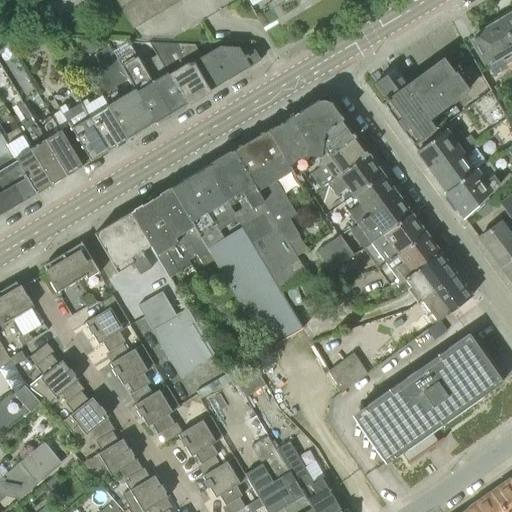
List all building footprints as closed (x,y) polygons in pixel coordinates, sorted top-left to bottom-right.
[(142,0),(134,0),(121,8),(133,29),(153,18),(142,0)] [(168,0),(142,0),(153,18),(172,6),(168,0)] [(497,18),(511,43),(511,10),(497,18)] [(511,56),(511,43),(497,18),(482,27),(485,31),(471,39),(487,66),(489,65),(495,76),(508,68),(504,61),(511,56)] [(40,48),(32,35),(22,41),(31,54),(40,48)] [(206,93),(178,45),(150,43),(155,52),(157,56),(167,73),(186,105),(206,93)] [(178,45),(206,93),(261,61),(254,50),(217,47),(200,57),(194,46),(178,45)] [(112,115),(127,140),(154,124),(134,90),(120,98),(114,87),(128,79),(117,60),(109,46),(95,54),(102,66),(88,74),(101,96),(112,115)] [(128,79),(134,90),(154,124),(169,115),(141,67),(132,52),(117,60),(128,79)] [(141,67),(169,115),(186,105),(167,73),(157,56),(150,59),(151,61),(141,67)] [(385,76),(374,85),(384,98),(382,99),(384,102),(381,104),(412,147),(428,136),(428,134),(434,129),(428,120),(476,85),(457,59),(447,66),(442,59),(405,87),(399,79),(391,85),(385,76)] [(108,151),(127,140),(112,115),(101,96),(82,107),(108,151)] [(305,156),(300,159),(300,166),(316,168),(317,156),(320,154),(322,133),(342,120),(330,103),(317,101),(289,118),(307,147),(305,156)] [(64,118),(70,128),(61,133),(81,166),(89,160),(90,162),(108,151),(82,107),(64,118)] [(16,124),(30,148),(51,185),(66,176),(45,140),(30,115),(16,124)] [(300,159),(305,156),(307,147),(289,118),(267,131),(292,171),(300,166),(300,159)] [(342,120),(322,133),(320,154),(317,156),(316,168),(318,168),(320,167),(320,166),(319,163),(355,137),(342,120)] [(45,140),(66,176),(82,167),(81,166),(61,133),(60,130),(45,140)] [(292,171),(267,131),(233,151),(288,243),(299,237),(289,219),(296,215),(276,181),(292,171)] [(432,172),(475,140),(471,135),(463,141),(462,139),(454,144),(445,131),(417,151),(432,172)] [(0,170),(0,215),(36,194),(14,158),(0,133),(0,170)] [(355,137),(319,163),(320,166),(320,167),(331,182),(368,155),(355,137)] [(447,192),(474,171),(466,160),(473,154),(471,152),(479,146),(475,140),(432,172),(447,192)] [(51,185),(30,148),(14,158),(36,194),(51,185)] [(242,229),(279,291),(307,274),(288,243),(233,151),(206,167),(237,220),(242,229)] [(368,155),(331,182),(324,187),(334,200),(346,191),(350,197),(382,174),(368,155)] [(220,230),(237,220),(206,167),(171,188),(208,249),(226,239),(220,230)] [(474,171),(447,192),(445,193),(464,218),(501,184),(494,176),(483,184),(474,171)] [(382,174),(350,197),(357,206),(345,214),(353,226),(357,223),(397,194),(382,174)] [(157,196),(193,258),(198,255),(213,279),(222,274),(208,249),(198,235),(171,188),(157,196)] [(357,223),(371,242),(411,213),(397,194),(357,223)] [(511,218),(511,195),(500,203),(511,219),(511,218)] [(130,212),(150,246),(169,278),(190,265),(188,261),(193,258),(157,196),(130,212)] [(150,246),(130,212),(94,234),(114,267),(129,258),(139,275),(151,268),(141,251),(150,246)] [(411,213),(371,242),(386,262),(426,233),(411,213)] [(501,268),(511,259),(511,238),(500,222),(479,238),(501,268)] [(285,339),(302,329),(279,291),(242,229),(226,239),(208,249),(222,274),(267,349),(285,339)] [(386,262),(401,283),(440,253),(426,233),(386,262)] [(354,254),(340,235),(318,252),(331,270),(354,254)] [(62,254),(78,280),(85,276),(87,279),(97,273),(98,274),(99,273),(81,242),(79,242),(80,243),(62,254)] [(440,253),(401,283),(416,303),(455,274),(440,253)] [(78,280),(62,254),(43,266),(52,280),(49,282),(56,293),(78,280)] [(511,259),(501,268),(511,282),(511,259)] [(471,296),(455,274),(416,303),(432,325),(471,296)] [(0,291),(0,299),(12,320),(34,307),(27,295),(24,296),(16,282),(0,291)] [(161,292),(137,306),(180,378),(215,358),(186,309),(176,315),(161,292)] [(88,294),(81,298),(86,307),(96,302),(92,295),(88,294)] [(106,310),(117,303),(113,296),(101,303),(106,310)] [(0,330),(6,327),(5,324),(12,320),(0,299),(0,330)] [(130,325),(117,303),(106,310),(85,323),(98,344),(102,342),(108,352),(125,342),(119,332),(130,325)] [(434,340),(447,331),(440,321),(427,330),(434,340)] [(19,335),(18,339),(22,346),(32,340),(26,331),(19,335)] [(353,417),(385,463),(403,451),(409,460),(439,440),(433,430),(502,382),(488,363),(491,361),(484,352),(482,354),(468,335),(353,417)] [(9,358),(0,342),(0,366),(11,361),(9,358)] [(142,344),(110,364),(123,385),(127,383),(133,393),(150,383),(143,373),(155,366),(142,344)] [(11,361),(14,366),(25,359),(21,351),(9,358),(11,361)] [(353,353),(327,370),(339,387),(365,369),(353,353)] [(42,376),(29,387),(44,398),(48,403),(77,380),(62,360),(58,363),(50,354),(35,366),(42,376)] [(267,384),(251,359),(230,372),(246,397),(267,384)] [(41,405),(24,386),(14,395),(31,414),(36,409),(41,405)] [(151,424),(157,434),(174,424),(168,414),(179,407),(166,386),(134,405),(147,427),(151,424)] [(88,401),(80,391),(65,404),(72,413),(62,421),(78,441),(107,417),(92,398),(88,401)] [(210,416),(177,435),(190,457),(194,454),(201,465),(217,455),(211,444),(223,438),(210,416)] [(101,451),(81,464),(98,483),(135,461),(122,439),(118,442),(112,431),(95,441),(101,451)] [(247,479),(259,499),(263,506),(266,511),(275,511),(284,507),(287,511),(312,511),(277,450),(268,435),(256,443),(252,446),(261,464),(244,473),(247,479)] [(277,450),(312,511),(341,511),(323,479),(314,484),(289,443),(277,450)] [(0,478),(0,497),(11,488),(21,499),(53,470),(34,449),(0,478)] [(247,479),(244,473),(234,457),(202,476),(215,498),(219,495),(225,506),(242,496),(236,485),(247,479)] [(121,495),(129,508),(131,511),(142,511),(167,497),(154,476),(150,478),(143,468),(127,478),(128,481),(124,483),(129,491),(121,495)] [(492,492),(505,511),(511,511),(511,480),(511,479),(492,492)] [(468,509),(470,511),(505,511),(492,492),(468,509)] [(253,511),(263,506),(259,499),(247,506),(250,511),(253,511)] [(114,501),(99,511),(122,511),(123,511),(114,501)]
